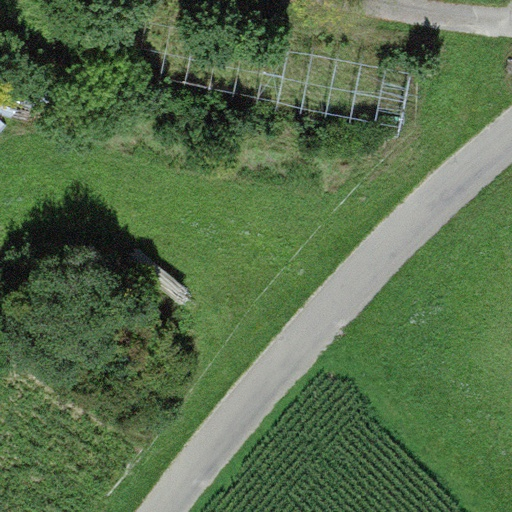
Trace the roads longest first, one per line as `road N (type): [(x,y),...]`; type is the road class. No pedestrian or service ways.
road 1 (unclassified): [(511,149),(369,273),(174,511)]
road 2 (track): [(511,28),(317,0)]
